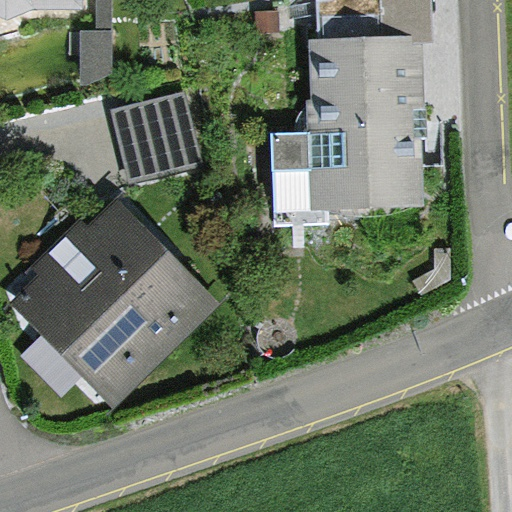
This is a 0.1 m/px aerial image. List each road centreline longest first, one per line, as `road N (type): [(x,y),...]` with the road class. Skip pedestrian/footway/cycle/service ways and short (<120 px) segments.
road 1 (residential): [(511,316),(15,500)]
road 2 (residential): [(479,0),(488,189),(511,265)]
road 3 (track): [(491,325),(502,366),(511,511)]
